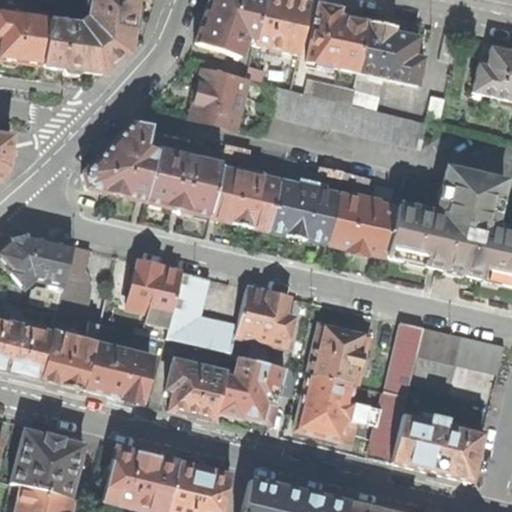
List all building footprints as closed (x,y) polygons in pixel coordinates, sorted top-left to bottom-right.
[(78,27),(47,24),(41,69),(62,71),(62,74),(66,77),(71,78),(78,79),(82,76),(83,74),(103,76),(128,58),(131,37),(137,33),(139,21),(134,16),(135,0),(90,0),(88,19),(78,27)] [(247,41),(255,43),(264,0),(210,0),(205,14),(195,45),(240,61),(247,41)] [(264,0),(255,43),(254,48),(299,57),(310,6),(286,1),(282,0),(264,0)] [(320,8),(308,64),(317,66),(333,70),(357,75),(368,26),(353,23),(338,19),(340,12),(320,8)] [(0,11),(0,63),(1,63),(1,66),(4,69),(13,70),(17,67),(17,66),(24,66),(41,69),(47,24),(48,18),(0,11)] [(368,26),(357,75),(385,81),(419,89),(425,60),(415,58),(419,40),(404,37),(394,35),(395,30),(368,24),(368,26)] [(439,62),(453,65),(459,38),(445,35),(439,62)] [(511,103),(511,55),(509,55),(489,50),(485,70),(478,68),(472,95),(511,103)] [(333,70),(317,66),(316,71),(332,74),(333,70)] [(196,98),(191,121),(234,132),(247,82),(203,71),(196,98)] [(357,75),(356,80),(384,86),(385,81),(357,75)] [(356,80),(353,93),(381,99),(384,86),(356,80)] [(305,96),(323,101),(326,88),(294,81),(291,92),(305,96)] [(298,124),(305,96),(291,92),(273,88),(266,116),(298,124)] [(326,88),(323,101),(335,104),(339,105),(342,92),(326,88)] [(378,113),(381,99),(353,93),(350,107),(378,113)] [(305,96),(298,124),(328,131),(328,129),(335,104),(323,101),(305,96)] [(431,98),(425,125),(427,125),(439,128),(445,101),(431,98)] [(335,104),(328,129),(421,152),(427,125),(425,125),(378,113),(350,107),(339,105),(335,104)] [(169,211),(209,220),(220,171),(145,151),(150,129),(132,125),(72,190),(99,195),(169,211)] [(0,138),(0,177),(1,177),(6,168),(10,140),(0,138)] [(226,146),(223,159),(246,164),(249,152),(226,146)] [(319,168),(316,181),(339,186),(341,182),(342,174),(319,168)] [(220,171),(209,220),(236,226),(268,233),(279,184),(220,171)] [(396,207),(395,211),(384,259),(453,275),(511,288),(511,234),(488,229),(494,203),(500,204),(504,185),(446,171),(441,190),(447,192),(441,218),(396,207)] [(368,180),(342,174),(341,182),(351,184),(350,188),(365,192),(368,180)] [(337,198),(279,184),(268,233),(298,240),(325,246),(337,198)] [(337,198),(325,246),(354,252),(384,259),(395,211),(337,198)] [(7,246),(0,251),(0,259),(25,290),(34,282),(48,285),(47,289),(50,291),(62,294),(66,277),(73,248),(18,236),(7,246)] [(82,250),(73,248),(66,277),(83,281),(84,275),(90,252),(82,250)] [(137,263),(126,309),(147,314),(145,324),(168,330),(182,273),(156,268),(137,263)] [(196,277),(182,273),(168,330),(166,339),(230,355),(234,339),(237,328),(201,319),(210,281),(196,277)] [(87,276),(84,275),(83,281),(66,277),(62,294),(61,296),(57,311),(54,324),(69,325),(74,320),(80,321),(84,318),(82,305),(86,304),(84,290),(89,289),(87,276)] [(34,290),(30,304),(57,311),(61,296),(34,290)] [(237,328),(234,339),(286,351),(293,320),(284,318),(289,300),(264,294),(246,290),(237,328)] [(107,328),(115,330),(121,304),(105,300),(99,326),(107,328)] [(0,370),(3,371),(39,380),(51,335),(52,330),(49,330),(47,335),(0,323),(0,370)] [(88,323),(83,342),(94,345),(99,326),(88,323)] [(383,392),(406,398),(417,355),(423,329),(400,324),(383,392)] [(354,386),(357,387),(369,339),(346,333),(346,331),(334,328),(319,325),(308,375),(354,386)] [(107,328),(99,326),(94,345),(103,347),(107,328)] [(423,329),(417,355),(457,365),(463,338),(444,334),(423,329)] [(64,338),(76,340),(77,333),(66,330),(65,335),(64,338)] [(65,335),(58,333),(57,336),(51,335),(39,380),(64,386),(83,391),(94,345),(83,342),(76,340),(64,338),(65,335)] [(463,338),(457,365),(499,375),(505,348),(463,338)] [(94,345),(83,391),(109,397),(138,404),(150,358),(103,347),(94,345)] [(225,378),(216,415),(243,422),(244,419),(256,422),(271,426),(279,394),(284,370),(240,359),(234,380),(225,378)] [(188,416),(214,423),(216,415),(225,378),(225,374),(174,362),(167,391),(174,393),(169,412),(188,416)] [(298,373),(284,370),(279,394),(292,397),(298,373)] [(318,436),(341,441),(345,423),(349,423),(354,403),(350,402),(354,386),(308,375),(295,431),(318,436)] [(383,392),(372,442),(394,447),(402,415),(406,398),(383,392)] [(394,447),(390,464),(430,474),(472,484),(484,435),(447,426),(448,421),(431,417),(430,422),(402,415),(394,447)] [(351,444),(355,425),(349,423),(345,423),(341,441),(351,444)] [(22,434),(9,485),(20,488),(68,500),(82,449),(50,441),(22,434)] [(394,447),(372,442),(368,459),(390,464),(394,447)] [(146,457),(114,449),(102,503),(137,511),(164,511),(177,464),(146,457)] [(177,464),(164,511),(219,511),(228,476),(199,470),(177,464)] [(272,511),(277,488),(261,484),(248,481),(241,511),(272,511)] [(68,500),(20,488),(15,511),(67,511),(69,501),(68,500)] [(277,488),(272,511),(344,511),(346,505),(311,496),(277,488)]
